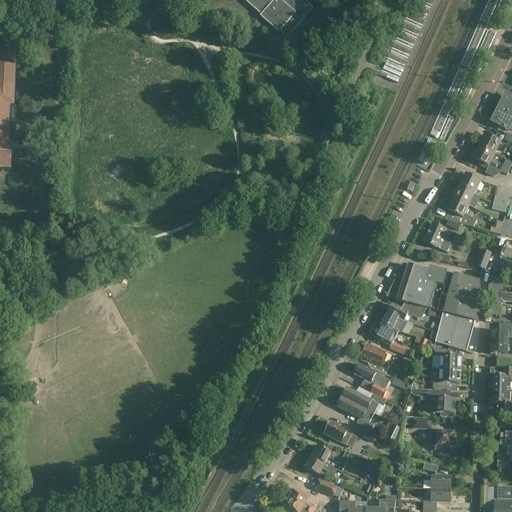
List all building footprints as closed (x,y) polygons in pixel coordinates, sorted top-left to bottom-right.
[(243,0),(261,16),(260,17),(279,33),(280,32),(287,39),(288,38),(294,31),(314,9),(304,0),(243,0)] [(0,167),(10,168),(10,152),(13,47),(0,46),(0,167)] [(502,101),(499,109),(511,115),(511,100),(506,98),(505,102),(502,101)] [(511,115),(499,109),(494,118),(496,119),(495,123),(504,128),(504,129),(508,131),(509,130),(511,131),(511,115)] [(478,149),(494,155),(497,150),(503,153),(505,148),(484,137),(478,149)] [(286,147),(271,151),(274,164),(289,161),(286,147)] [(494,155),(478,149),(472,161),(481,165),(479,168),(487,171),(488,168),(494,171),(497,164),(491,161),(494,155)] [(265,159),(255,152),(249,160),(259,167),(265,159)] [(511,163),(506,161),(500,174),(507,177),(511,166),(511,163)] [(459,188),(475,195),(481,183),(465,176),(459,188)] [(459,188),(453,199),(469,207),(474,209),(475,206),(471,203),(475,195),(459,188)] [(499,212),(502,200),(495,198),(492,211),(499,212)] [(469,207),(453,199),(447,212),(452,215),(449,222),(474,229),(477,221),(465,215),(469,207)] [(502,200),(499,212),(506,214),(509,201),(502,200)] [(507,238),(510,223),(503,221),(500,236),(502,237),(507,238)] [(432,225),(428,234),(446,242),(450,234),(445,232),(445,231),(432,225)] [(446,242),(428,234),(423,244),(437,250),(437,249),(440,250),(440,251),(447,255),(451,245),(446,243),(446,242)] [(493,251),(482,247),(474,267),(487,271),(493,251)] [(511,249),(508,248),(503,259),(511,263),(511,249)] [(438,334),(435,343),(435,344),(467,353),(475,322),(476,323),(478,323),(479,323),(480,282),(479,282),(454,275),(447,274),(448,272),(430,268),(428,272),(408,265),(408,267),(397,302),(405,304),(426,309),(443,313),(438,334)] [(490,279),(488,293),(502,294),(504,280),(490,279)] [(502,294),(488,293),(489,293),(489,300),(502,301),(502,294)] [(511,294),(502,294),(502,301),(505,302),(511,303),(511,294)] [(387,314),(403,323),(406,316),(411,319),(412,317),(418,320),(420,316),(422,318),(426,310),(405,305),(401,312),(391,307),(387,314)] [(500,316),(501,307),(488,306),(487,315),(500,316)] [(386,317),(382,324),(398,333),(399,333),(402,328),(401,327),(403,323),(387,314),(387,315),(390,316),(388,318),(386,317)] [(398,333),(382,324),(381,324),(377,332),(374,338),(390,347),(389,350),(408,358),(411,350),(392,343),(393,341),(394,341),(398,333)] [(511,338),(511,326),(500,326),(500,333),(492,332),(491,341),(490,341),(490,342),(491,342),(491,346),(490,346),(491,346),(491,355),(507,355),(507,338),(511,338)] [(422,340),(417,354),(423,356),(428,342),(425,341),(422,340)] [(377,367),(375,370),(386,375),(389,366),(382,364),(386,354),(367,346),(361,360),(369,364),(377,367)] [(437,370),(458,371),(459,357),(447,357),(447,351),(432,350),(432,357),(438,357),(437,370)] [(358,366),(353,375),(376,387),(386,392),(390,382),(358,366)] [(511,368),(500,368),(500,377),(488,377),(488,390),(509,391),(509,382),(511,382),(511,368)] [(458,371),(437,370),(437,379),(431,379),(431,390),(446,390),(446,384),(458,385),(458,371)] [(407,371),(404,380),(413,383),(416,375),(407,371)] [(373,389),(370,394),(384,401),(386,395),(373,389)] [(342,393),(339,398),(373,415),(378,406),(382,409),(385,403),(371,396),(368,401),(346,390),(344,394),(342,393)] [(509,391),(488,390),(488,404),(500,404),(500,410),(511,410),(511,403),(509,404),(509,391)] [(449,418),(449,415),(454,415),(455,401),(446,401),(447,393),(430,392),(411,391),(411,395),(421,398),(421,401),(430,402),(430,401),(434,401),(433,415),(440,415),(440,418),(449,418)] [(373,415),(339,398),(337,404),(338,404),(336,408),(359,420),(356,424),(371,431),(373,427),(369,425),(373,415)] [(398,418),(403,421),(404,419),(405,413),(399,410),(396,417),(398,418)] [(432,421),(413,420),(405,420),(405,427),(413,427),(413,431),(432,431),(432,421)] [(325,434),(324,435),(341,445),(341,444),(346,446),(352,434),(347,431),(348,430),(340,426),(339,428),(331,423),(328,429),(326,429),(324,432),(325,434)] [(393,427),(387,439),(395,443),(401,431),(393,427)] [(371,436),(359,430),(357,435),(369,441),(371,436)] [(498,451),(497,468),(509,469),(510,462),(511,461),(511,433),(501,434),(500,451),(498,451)] [(430,434),(429,448),(436,449),(436,451),(450,452),(450,442),(452,442),(453,435),(430,434)] [(314,453),(311,458),(336,472),(340,474),(345,466),(333,460),(332,462),(328,459),(330,454),(317,447),(316,449),(315,448),(313,452),(314,453)] [(336,472),(311,458),(305,469),(318,476),(321,470),(333,477),(336,472)] [(470,476),(469,460),(454,461),(454,477),(470,476)] [(408,474),(410,463),(404,461),(402,473),(408,474)] [(379,466),(372,464),(370,470),(376,473),(379,466)] [(394,465),(393,468),(388,465),(387,468),(399,474),(401,467),(394,465)] [(438,469),(425,466),(423,471),(437,475),(438,469)] [(431,490),(450,491),(450,478),(426,477),(426,481),(423,481),(423,490),(431,490)] [(318,480),(315,490),(334,497),(338,487),(318,480)] [(292,495),(289,500),(304,508),(307,509),(311,511),(312,511),(315,506),(308,502),(310,497),(297,490),(295,489),(294,490),(292,491),(291,494),(292,495)] [(498,503),(498,489),(487,489),(485,511),(494,511),(495,503),(498,503)] [(494,511),(511,511),(511,489),(498,489),(498,503),(495,503),(494,511)] [(423,503),(423,509),(436,510),(436,504),(450,504),(450,491),(431,490),(431,503),(423,503)] [(366,511),(393,511),(393,503),(396,503),(396,498),(392,498),(392,502),(378,502),(378,509),(367,509),(366,511)] [(289,500),(283,511),(305,511),(307,509),(304,508),(289,500)] [(366,511),(367,509),(366,509),(366,510),(353,510),(353,503),(339,503),(339,511),(366,511)]
